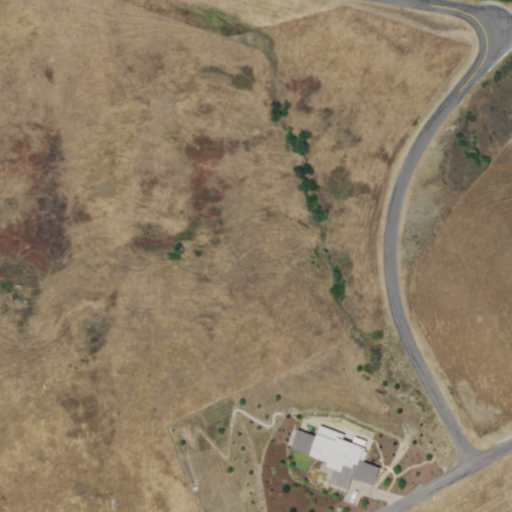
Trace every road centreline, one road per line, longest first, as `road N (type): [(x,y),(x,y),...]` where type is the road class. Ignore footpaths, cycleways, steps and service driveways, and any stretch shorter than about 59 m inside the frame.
road 1 (residential): [(383,0),(466,13),(484,30),(487,52),(418,145),(397,208),(395,275),(417,357),(472,463)]
road 2 (residential): [(511,441),(389,511)]
